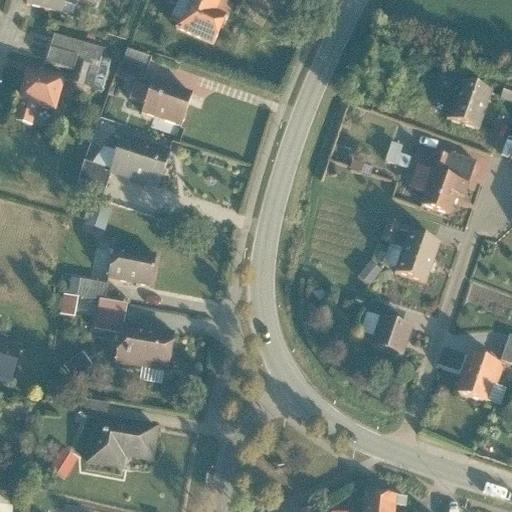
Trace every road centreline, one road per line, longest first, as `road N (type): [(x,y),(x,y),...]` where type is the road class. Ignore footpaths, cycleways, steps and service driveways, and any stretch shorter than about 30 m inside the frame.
road 1 (secondary): [(357,0),(297,135),(262,273),(269,338),(299,394)]
road 2 (residential): [(397,454),(496,174)]
road 3 (residential): [(299,394),(244,433),(227,468),(220,511)]
road 4 (secondary): [(397,454),(511,495)]
